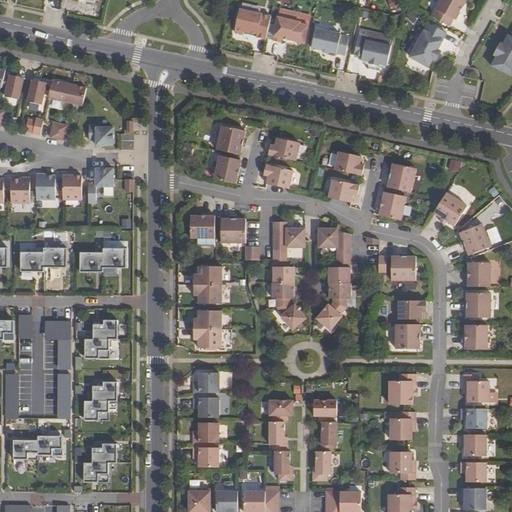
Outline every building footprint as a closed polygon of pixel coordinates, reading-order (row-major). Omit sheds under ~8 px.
[(440,0),(432,17),(449,26),(453,19),(455,20),(466,0),(440,0)] [(256,37),(266,39),(271,17),(240,10),(235,32),(243,34),(244,31),(257,34),(256,37)] [(272,42),(281,44),(282,39),(295,42),(304,44),(308,26),(299,24),(300,23),(278,18),(272,42)] [(409,60),(408,61),(426,71),(431,62),(434,63),(438,54),(436,53),(441,44),(440,44),(445,36),(427,27),(422,34),(423,35),(413,51),(411,51),(407,57),(409,60)] [(316,30),(311,49),(328,52),(328,54),(336,56),(336,54),(345,56),(349,37),(341,35),(316,30)] [(361,60),(387,66),(391,46),(366,40),(366,38),(358,36),(354,56),(362,57),(361,60)] [(511,77),(511,37),(511,36),(506,46),(503,44),(497,57),(499,58),(494,67),(511,77)] [(5,97),(19,100),(24,78),(10,75),(5,97)] [(28,102),(42,105),(47,83),(33,80),(28,102)] [(49,98),(66,102),(70,84),(53,81),(49,98)] [(66,102),(83,106),(87,88),(70,84),(66,102)] [(33,134),(40,136),(44,121),(36,119),(33,134)] [(50,138),(57,139),(61,124),(54,123),(50,138)] [(57,139),(65,141),(68,126),(61,124),(57,139)] [(96,146),(114,146),(114,128),(96,128),(97,126),(89,126),(89,141),(96,141),(96,146)] [(217,150),(240,155),(242,146),(244,140),(246,131),(222,126),(217,150)] [(268,155),(296,161),(300,143),(277,138),(275,146),(274,149),(270,148),(268,155)] [(192,155),(195,144),(186,143),(184,154),(192,155)] [(339,152),(335,170),(362,176),(364,169),(359,168),(360,165),(362,157),(339,152)] [(214,179),(236,184),(237,182),(241,161),(219,155),(214,179)] [(452,159),(451,169),(460,170),(461,160),(452,159)] [(416,169),(392,164),(391,173),(389,179),(387,188),(411,193),(416,169)] [(289,189),(293,171),(266,165),(264,172),(269,173),(268,176),(266,184),(289,189)] [(113,187),(113,169),(96,169),(96,175),(96,184),(96,187),(113,187)] [(37,201),(55,201),(56,176),(45,176),(45,175),(37,175),(37,178),(37,201)] [(63,201),(82,201),(82,176),(71,176),(71,175),(63,175),(63,201)] [(11,205),(30,205),(30,178),(22,178),(22,179),(11,179),(11,205)] [(360,186),(332,180),(328,198),(351,203),(353,195),(354,192),(358,193),(360,186)] [(379,216),(401,221),(401,218),(406,197),(384,192),(379,216)] [(446,193),(433,214),(441,219),(446,222),(454,227),(467,206),(446,193)] [(215,238),(215,216),(213,216),(191,216),(191,238),(215,238)] [(133,218),(123,218),(124,228),(133,228),(133,218)] [(246,243),(246,219),(237,219),(230,219),(221,219),(221,243),(246,243)] [(482,224),(460,233),(463,242),(465,248),(469,256),(491,247),(482,224)] [(273,236),(273,251),(287,251),(287,247),(305,247),(305,236),(305,232),(305,228),(287,228),(287,229),(287,236),(273,236)] [(319,236),(319,247),(337,248),(337,247),(351,247),(351,235),(351,234),(347,233),(338,231),(338,229),(334,229),(319,229),(319,232),(319,236)] [(0,267),(8,268),(8,248),(0,248),(0,267)] [(44,268),(67,268),(68,249),(44,248),(44,253),(44,268)] [(103,268),(127,268),(127,249),(103,249),(103,253),(103,268)] [(273,251),(273,283),(294,283),(295,283),(295,279),(295,275),(295,267),(287,267),(287,251),(273,251)] [(44,268),(44,253),(21,252),(21,272),(44,272),(44,268)] [(103,268),(103,253),(80,253),(80,272),(103,272),(103,268)] [(329,283),(350,283),(350,267),(350,260),(351,255),(337,255),(337,268),(329,268),(329,275),(329,279),(329,283)] [(416,281),(416,257),(407,257),(400,257),(392,256),(391,281),(416,281)] [(468,287),(490,287),(490,285),(490,263),(468,263),(468,287)] [(194,278),(194,285),(222,285),(222,267),(199,267),(199,274),(199,278),(194,278)] [(277,299),(277,308),(290,303),(290,299),(294,299),(294,291),(294,287),(294,283),(273,283),(272,283),(272,298),(277,299)] [(333,303),(347,308),(347,299),(351,299),(351,283),(350,283),(329,283),(329,287),(329,291),(329,299),(333,299),(333,303)] [(222,304),(222,285),(194,285),(194,293),(198,293),(198,296),(198,304),(222,304)] [(491,293),(467,293),(466,302),(466,309),(466,318),(491,318),(491,293)] [(426,301),(399,301),(398,320),(422,320),(422,312),(422,309),(426,309),(426,301)] [(293,306),(290,303),(277,308),(282,315),(280,316),(292,331),(304,321),(307,319),(300,310),(297,307),(295,304),(293,306)] [(341,315),(347,308),(333,303),(330,306),(328,304),(326,308),(323,310),(316,319),(319,321),(331,331),(343,317),(341,315)] [(194,322),(194,329),(222,330),(222,311),(198,311),(198,319),(198,322),(194,322)] [(0,340),(14,340),(14,321),(0,320),(0,340)] [(94,324),(94,340),(110,340),(118,340),(118,320),(104,320),(104,324),(94,324)] [(19,346),(32,347),(32,323),(19,323),(19,346)] [(396,349),(420,349),(420,340),(420,334),(420,325),(396,325),(396,349)] [(465,350),(487,350),(487,348),(488,326),(465,326),(465,350)] [(222,330),(194,329),(194,337),(198,337),(198,340),(198,348),(222,348),(222,330)] [(46,330),(46,339),(71,339),(71,331),(46,330)] [(85,359),(110,359),(110,340),(94,340),(85,340),(85,359)] [(219,393),(219,373),(200,373),(199,382),(199,385),(194,385),(193,392),(193,398),(205,398),(205,392),(219,393)] [(389,382),(389,405),(413,405),(413,397),(413,390),(416,390),(416,374),(399,374),(399,382),(389,382)] [(489,403),(489,382),(478,381),(478,375),(464,374),(464,389),(468,389),(468,394),(468,403),(489,403)] [(93,386),(93,402),(109,402),(118,402),(118,382),(104,382),(104,386),(93,386)] [(199,418),(219,418),(219,398),(205,398),(193,398),(193,406),(199,406),(199,409),(199,418)] [(275,416),(275,422),(285,422),(287,422),(287,416),(293,416),(293,400),(270,400),(270,416),(273,416),(275,416)] [(93,402),(85,401),(85,421),(109,421),(109,402),(93,402)] [(322,422),(331,422),(331,416),(333,416),(337,416),(337,401),(314,401),(314,416),(319,416),(319,422),(322,422)] [(467,429),(486,429),(486,409),(461,409),(461,417),(467,417),(467,420),(467,429)] [(391,419),(390,440),(412,440),(412,427),(416,426),(416,412),(401,412),(401,419),(391,419)] [(218,443),(219,423),(199,422),(199,431),(199,434),(193,434),(193,442),(193,448),(205,448),(205,443),(218,443)] [(273,422),(269,422),(269,441),(273,441),(276,441),(276,451),(287,451),(287,444),(284,444),(284,437),(285,422),(275,422),(273,422)] [(319,445),(319,451),(330,452),(331,441),(333,441),(337,441),(337,422),(333,422),(331,422),(322,422),(322,438),(322,445),(319,445)] [(465,456),(486,456),(486,435),(461,435),(461,445),(465,445),(465,448),(465,456)] [(38,441),(38,456),(63,456),(63,437),(38,437),(38,441)] [(14,460),(38,460),(38,456),(38,441),(14,441),(14,460)] [(93,448),(93,463),(109,463),(117,463),(117,444),(103,444),(103,448),(93,448)] [(199,468),(218,468),(218,448),(205,448),(193,448),(193,456),(199,456),(199,459),(199,468)] [(276,451),(275,451),(275,470),(278,470),(281,470),(281,481),(293,481),(293,474),(290,474),(290,467),(290,451),(287,451),(276,451)] [(313,481),(325,481),(325,471),(327,471),(331,471),(331,452),(330,452),(319,451),(316,451),(316,467),(316,474),(313,474),(313,481)] [(390,452),(390,473),(401,473),(401,480),(416,480),(416,466),(411,466),(411,461),(412,452),(390,452)] [(84,483),(109,483),(109,463),(93,463),(84,463),(84,483)] [(466,482),(486,482),(486,463),(461,463),(461,470),(467,470),(467,474),(466,482)] [(389,495),(389,511),(412,511),(413,510),(413,508),(413,503),(415,503),(416,488),(399,488),(399,495),(389,495)] [(210,511),(210,489),(198,489),(198,491),(189,491),(188,511),(210,511)] [(464,510),(486,510),(486,489),(461,489),(460,499),(465,499),(465,502),(464,510)] [(237,511),(238,506),(238,499),(238,492),(217,491),(216,511),(237,511)] [(279,511),(280,491),(265,491),(265,492),(265,499),(265,506),(265,511),(279,511)] [(265,511),(265,506),(265,499),(265,492),(244,492),(244,511),(265,511)] [(326,492),(325,511),(339,511),(340,492),(326,492)] [(340,492),(339,511),(360,511),(361,492),(340,492)]
